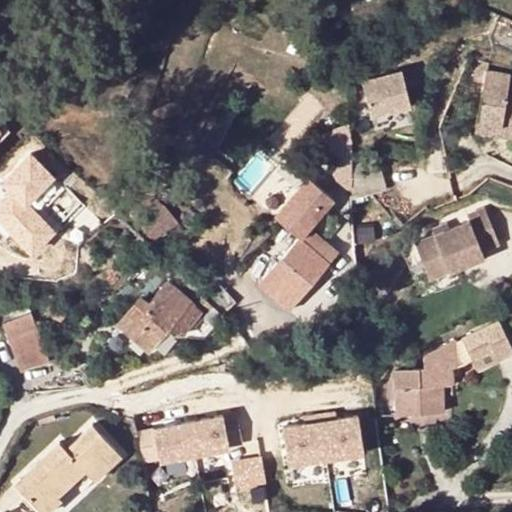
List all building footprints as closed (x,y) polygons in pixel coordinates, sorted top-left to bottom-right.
[(468,79),(485,81),(487,70),(488,61),(471,58),(468,79)] [(405,67),(365,74),(371,107),(411,100),(405,67)] [(511,74),(487,70),(485,81),(478,119),(511,125),(511,96),(508,96),(511,74)] [(0,139),(10,129),(0,118),(0,139)] [(476,131),(511,136),(511,125),(478,119),(476,131)] [(344,189),(353,184),(353,152),(350,124),(318,136),(344,189)] [(43,231),(17,196),(43,177),(21,148),(0,163),(0,246),(8,257),(43,231)] [(386,162),(354,168),(354,188),(390,181),(386,162)] [(301,238),(261,285),(290,309),(330,262),(317,251),(326,241),(310,227),(334,199),(308,177),(275,215),(301,238)] [(138,211),(133,215),(153,239),(176,220),(156,196),(138,211)] [(470,222),(415,245),(429,280),(485,257),(482,251),(499,244),(485,210),(467,217),(470,222)] [(326,241),(317,251),(330,262),(339,251),(326,241)] [(205,294),(224,312),(236,299),(217,282),(205,294)] [(143,299),(121,324),(149,348),(167,328),(174,333),(183,333),(203,311),(170,283),(151,306),(143,299)] [(224,317),(214,308),(205,317),(214,326),(224,317)] [(33,311),(2,322),(18,362),(49,352),(33,311)] [(426,369),(395,373),(399,416),(445,411),(442,384),(453,383),(452,366),(458,368),(473,360),(493,351),(499,363),(511,357),(511,348),(500,323),(458,342),(457,340),(425,355),(426,369)] [(186,342),(174,333),(167,328),(149,348),(158,355),(177,342),(186,342)] [(277,336),(250,349),(256,361),(283,348),(277,336)] [(478,373),(499,363),(493,351),(473,360),(478,373)] [(224,363),(224,365),(224,372),(235,373),(236,364),(224,363)] [(282,425),(288,463),(363,451),(358,414),(336,417),(335,411),(304,416),(306,422),(282,425)] [(239,414),(155,425),(160,459),(229,449),(228,446),(243,444),(239,414)] [(63,443),(18,485),(40,508),(55,493),(57,495),(85,470),(96,481),(111,468),(106,462),(118,450),(96,427),(70,450),(63,443)] [(124,456),(118,450),(106,462),(111,468),(124,456)] [(48,511),(62,500),(57,495),(55,493),(40,508),(43,511),(48,511)]
